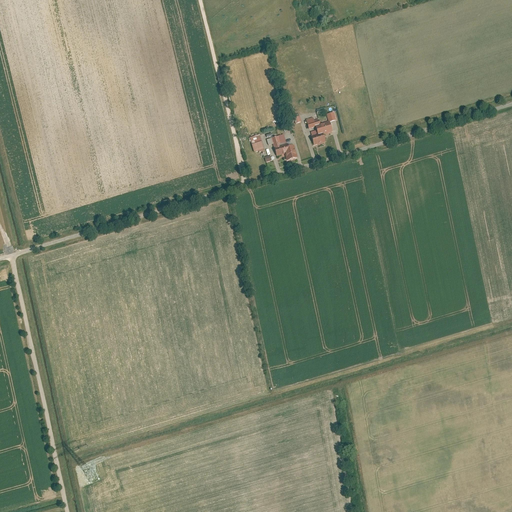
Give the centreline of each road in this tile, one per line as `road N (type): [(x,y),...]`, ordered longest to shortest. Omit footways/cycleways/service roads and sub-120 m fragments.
road 1 (unclassified): [(511,100),(11,255)]
road 2 (track): [(11,255),(64,511)]
road 3 (track): [(246,183),(198,0)]
